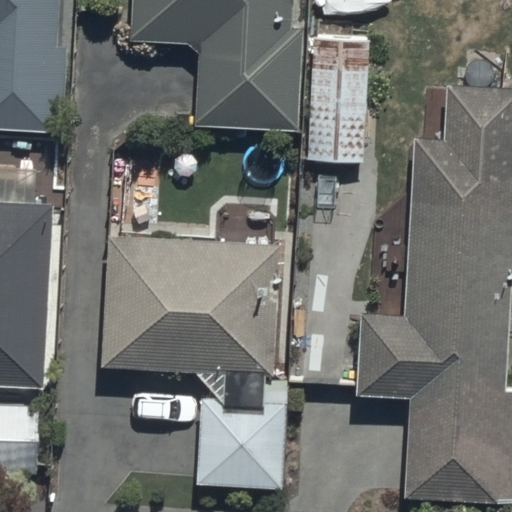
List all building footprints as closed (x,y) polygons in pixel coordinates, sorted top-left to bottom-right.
[(0,0),(0,124),(66,129),(70,0),(0,0)] [(296,0),(129,0),(127,42),(198,46),(193,132),(290,137),(296,0)] [(361,153),(366,57),(349,57),(350,30),(312,28),(306,151),(361,153)] [(511,378),(503,378),(511,141),(511,78),(446,74),(444,131),(407,130),(400,306),(362,304),(359,382),(409,384),(405,489),(511,493),(511,464),(511,378)] [(0,387),(54,390),(62,202),(0,199),(0,387)] [(298,246),(107,235),(98,375),(200,381),(194,488),(284,493),(298,246)] [(51,390),(0,389),(0,470),(50,471),(51,390)]
